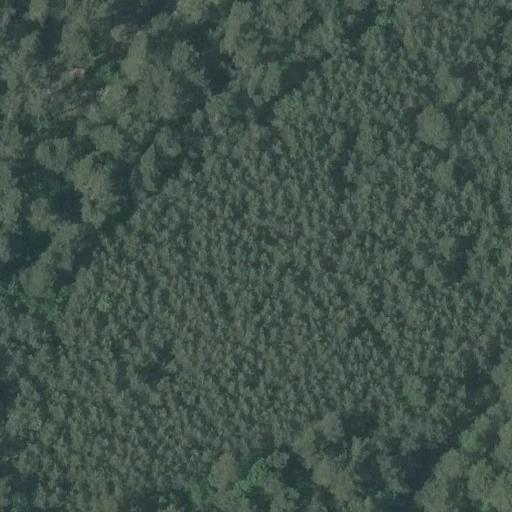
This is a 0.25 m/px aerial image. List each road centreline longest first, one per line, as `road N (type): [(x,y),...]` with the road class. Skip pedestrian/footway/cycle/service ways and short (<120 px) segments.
road 1 (unknown): [(0,126),(29,86),(133,32),(162,0)]
road 2 (track): [(511,341),(472,389),(408,511)]
